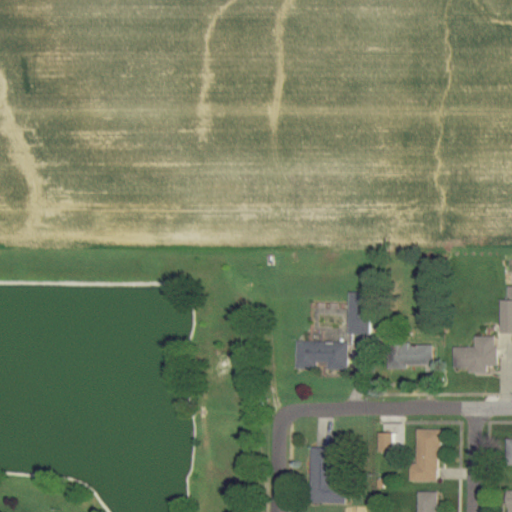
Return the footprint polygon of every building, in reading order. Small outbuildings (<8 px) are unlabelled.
[(355,335),(377,335),(377,293),(355,293),(355,335)] [(458,348),(458,370),(501,370),(501,338),(479,338),(479,348),(458,348)] [(323,371),(323,369),(353,370),(353,343),(300,342),(300,370),(323,371)] [(438,367),(438,347),(402,347),(402,367),(438,367)] [(446,431),(418,431),(417,482),(445,482),(446,431)] [(318,448),(318,505),(352,505),(352,481),(341,481),(341,448),(318,448)] [(443,511),(443,493),(422,493),(422,511),(443,511)]
